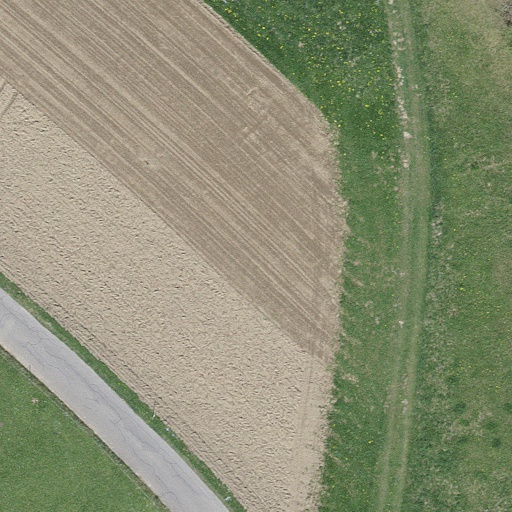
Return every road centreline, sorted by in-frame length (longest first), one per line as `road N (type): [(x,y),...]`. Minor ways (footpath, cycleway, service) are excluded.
road 1 (track): [(406,0),(418,84),(386,511)]
road 2 (residential): [(0,315),(202,511)]
